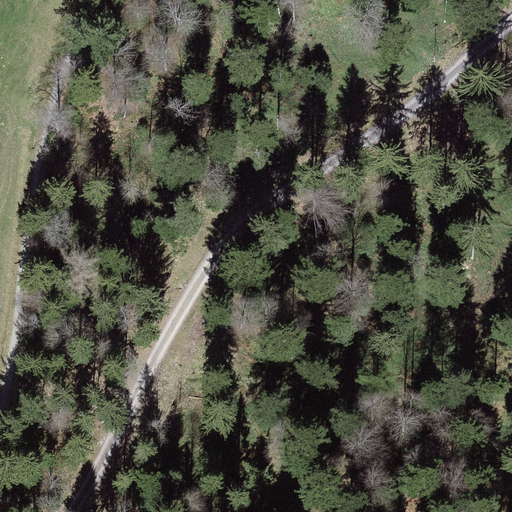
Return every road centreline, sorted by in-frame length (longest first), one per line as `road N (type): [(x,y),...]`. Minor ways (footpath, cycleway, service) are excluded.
road 1 (track): [(70,511),(205,266),(257,207),(436,99),(511,22)]
road 2 (track): [(0,425),(12,386),(26,187),(88,0)]
